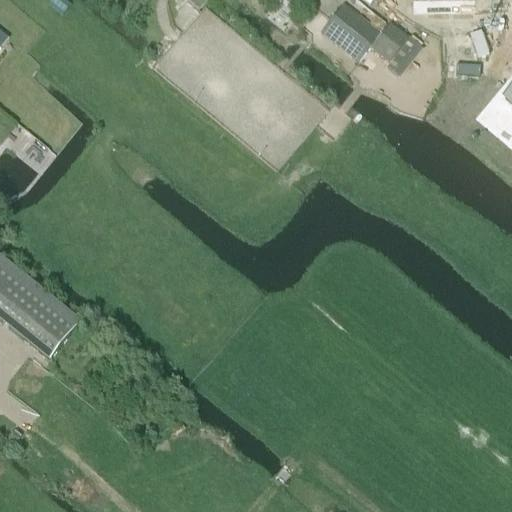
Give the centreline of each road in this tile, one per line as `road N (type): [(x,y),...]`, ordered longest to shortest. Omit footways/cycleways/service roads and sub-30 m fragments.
road 1 (track): [(129,511),(0,399)]
road 2 (track): [(285,382),(296,459),(359,511)]
